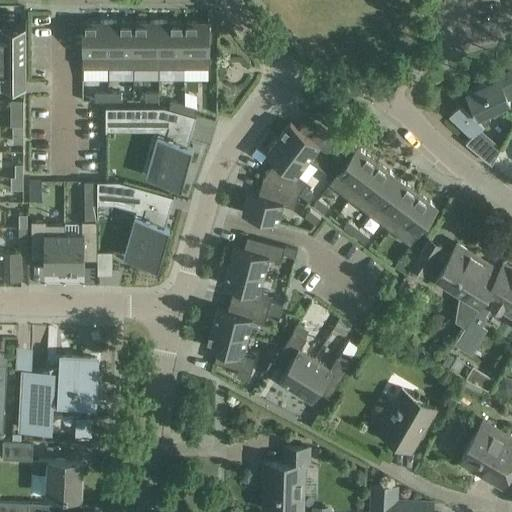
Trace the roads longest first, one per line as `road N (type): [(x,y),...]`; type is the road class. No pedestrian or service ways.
road 1 (residential): [(175,310),(219,167),(249,119),(301,79)]
road 2 (residential): [(144,511),(145,440),(175,310)]
road 3 (residential): [(175,310),(0,304)]
road 4 (unclassified): [(511,205),(381,94)]
road 5 (residential): [(64,0),(64,170)]
road 6 (unclassified): [(381,94),(424,60),(511,28)]
road 7 (residential): [(511,509),(453,500),(385,469)]
